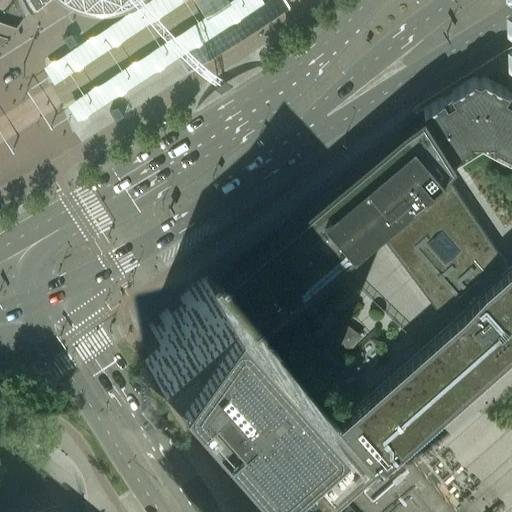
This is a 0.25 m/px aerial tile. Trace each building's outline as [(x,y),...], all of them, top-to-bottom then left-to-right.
[(23,0),(30,11),(43,0),(64,0),(78,5),(92,8),(107,8),(121,4),(129,0),(23,0)] [(177,57),(188,73),(287,9),(281,0),(266,0),(264,1),(238,18),(177,57)] [(0,39),(0,50),(11,44),(0,39)] [(511,48),(483,67),(483,72),(507,85),(511,87),(511,48)] [(511,87),(507,85),(483,72),(478,75),(473,73),(423,105),(454,156),(481,139),(481,135),(492,135),(492,140),(493,140),(511,149),(511,87)] [(290,219),(218,283),(376,460),(379,463),(393,451),(401,444),(418,428),(493,511),(511,511),(511,434),(507,428),(493,413),(468,384),(511,345),(511,228),(461,171),(417,102),(345,170),(297,212),(290,219)] [(213,287),(209,283),(156,330),(149,336),(142,342),(138,346),(225,443),(244,464),(275,511),(315,511),(345,487),(371,464),(338,428),(316,404),(260,340),(213,287)] [(461,511),(401,444),(393,451),(379,463),(376,460),(371,464),(345,487),(315,511),(461,511)] [(57,511),(57,501),(57,491),(50,485),(0,499),(0,511),(57,511)] [(124,511),(109,489),(103,492),(103,511),(124,511)]
